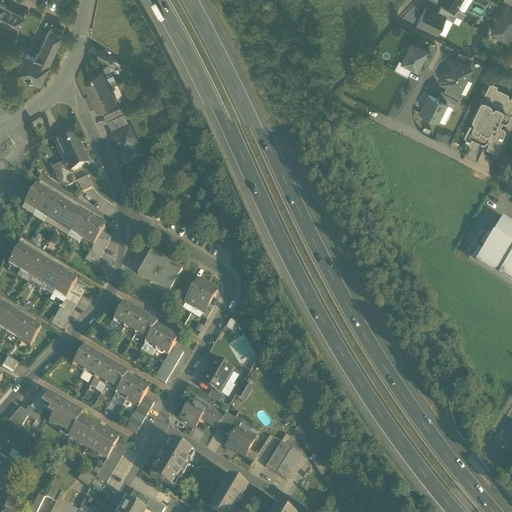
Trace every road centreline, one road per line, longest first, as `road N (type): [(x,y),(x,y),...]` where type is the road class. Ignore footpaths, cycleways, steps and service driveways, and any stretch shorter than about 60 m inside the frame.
road 1 (motorway): [(488,511),(360,338),(192,0)]
road 2 (motorway): [(161,0),(337,356),(449,511)]
road 3 (residential): [(159,426),(232,292),(225,274),(123,215)]
road 4 (residential): [(0,414),(103,303),(123,252),(123,215)]
road 5 (residential): [(306,511),(159,426)]
road 6 (residential): [(123,215),(79,104),(59,86)]
road 7 (residential): [(511,180),(399,128)]
